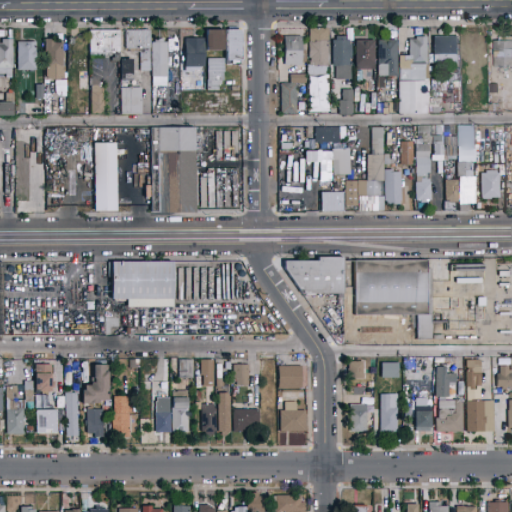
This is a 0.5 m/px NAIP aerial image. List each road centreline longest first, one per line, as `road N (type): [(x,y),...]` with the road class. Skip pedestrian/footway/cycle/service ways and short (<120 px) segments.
road 1 (residential): [(0,470),(511,467)]
road 2 (residential): [(0,349),(315,351)]
road 3 (residential): [(259,237),(263,271),(324,365),(325,511)]
road 4 (secondary): [(0,239),(259,237)]
road 5 (secondary): [(259,237),(511,234)]
road 6 (secondary): [(511,5),(328,7)]
road 7 (secondary): [(187,7),(11,9)]
road 8 (residential): [(261,121),(260,0)]
